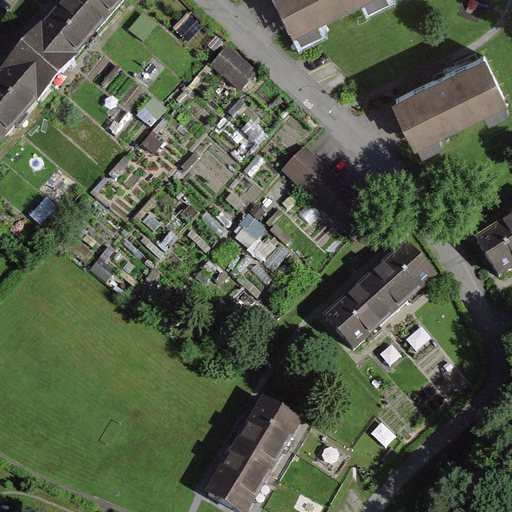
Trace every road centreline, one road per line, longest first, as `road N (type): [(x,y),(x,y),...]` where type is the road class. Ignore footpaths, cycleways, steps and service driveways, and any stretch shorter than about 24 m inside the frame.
road 1 (residential): [(511,342),(486,322),(421,211),(205,0)]
road 2 (residential): [(373,511),(500,381),(511,342)]
